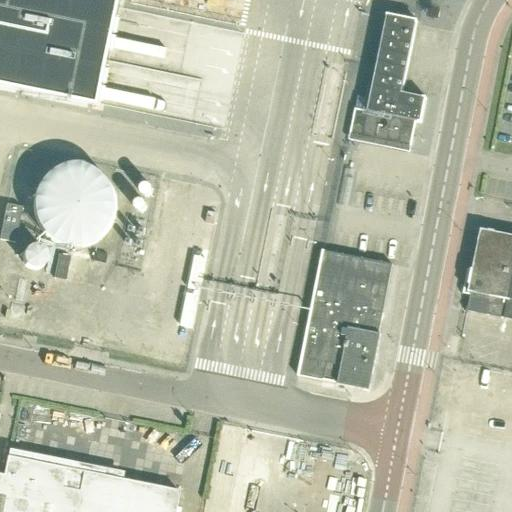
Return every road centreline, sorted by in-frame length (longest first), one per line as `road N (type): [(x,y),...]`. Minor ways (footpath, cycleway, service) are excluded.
road 1 (secondary): [(396,432),(471,42),(490,0)]
road 2 (unclassified): [(396,432),(0,356)]
